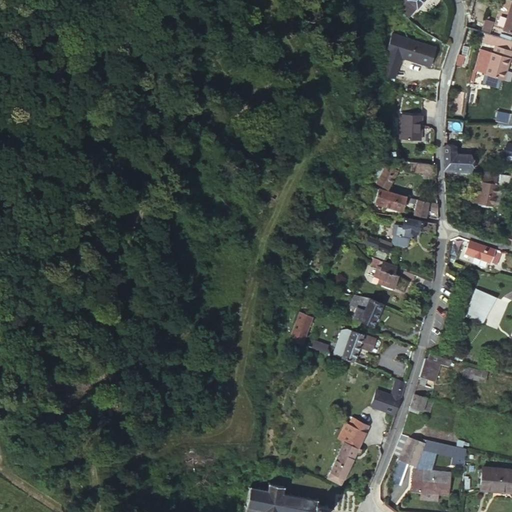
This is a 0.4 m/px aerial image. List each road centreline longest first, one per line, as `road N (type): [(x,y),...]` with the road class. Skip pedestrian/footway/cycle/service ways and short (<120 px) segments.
road 1 (residential): [(441,228),(432,322),(359,511)]
road 2 (residential): [(441,228),(436,121),(461,10),(453,0)]
